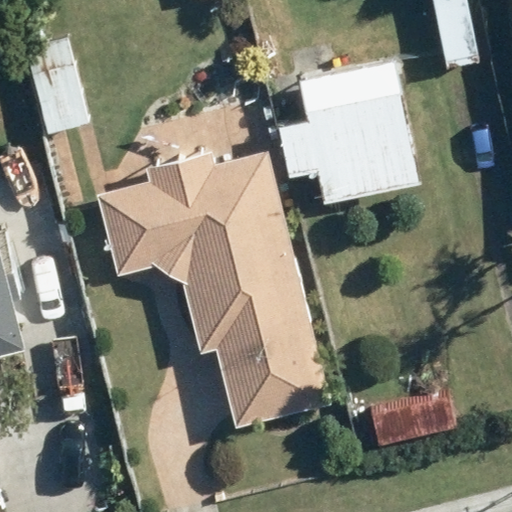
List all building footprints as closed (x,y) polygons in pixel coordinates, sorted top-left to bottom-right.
[(446,66),(493,56),(487,27),(440,38),(446,66)] [(102,115),(80,32),(38,43),(60,126),(102,115)] [(437,171),(410,54),(316,76),(325,113),(295,119),(306,167),(336,160),(344,193),(437,171)] [(270,79),(257,73),(245,81),(246,96),(259,102),(271,94),(270,79)] [(345,396),(282,146),(228,159),(225,146),(160,163),(163,176),(112,190),(132,267),(171,256),(198,276),(216,344),(231,340),(251,420),(345,396)] [(0,348),(47,336),(15,217),(0,221),(0,348)] [(463,421),(455,385),(373,402),(380,439),(463,421)]
